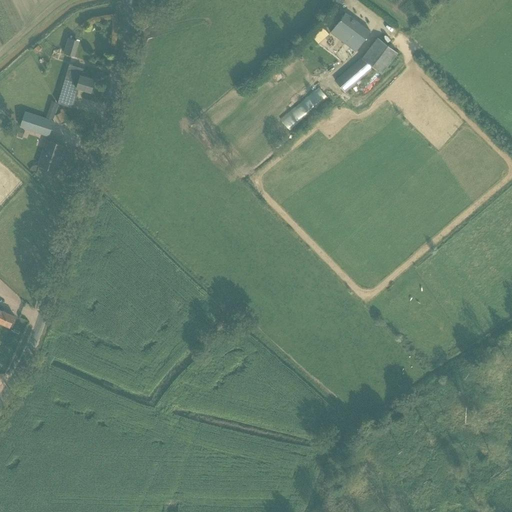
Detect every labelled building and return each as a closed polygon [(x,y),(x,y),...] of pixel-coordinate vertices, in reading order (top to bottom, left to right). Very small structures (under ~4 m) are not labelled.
[(356,51),(364,40),(370,31),(345,13),(339,21),(331,32),(356,51)] [(315,38),(323,45),(333,35),(326,28),(315,38)] [(381,73),(391,60),(397,53),(384,43),(378,37),(372,45),(362,58),(335,80),(345,91),(374,67),(381,73)] [(71,55),(76,40),(68,38),(64,53),(71,55)] [(55,60),(49,79),(82,89),(91,92),(95,79),(85,77),(80,75),(79,80),(66,77),(70,65),(55,60)] [(288,120),(297,130),(332,98),(323,89),(288,120)] [(25,111),(20,127),(48,136),(53,121),(52,120),(58,103),(51,101),(45,118),(25,111)] [(65,146),(56,143),(47,140),(38,165),(57,171),(55,170),(61,154),(62,155),(65,146)] [(0,322),(10,327),(14,316),(0,309),(0,322)]
